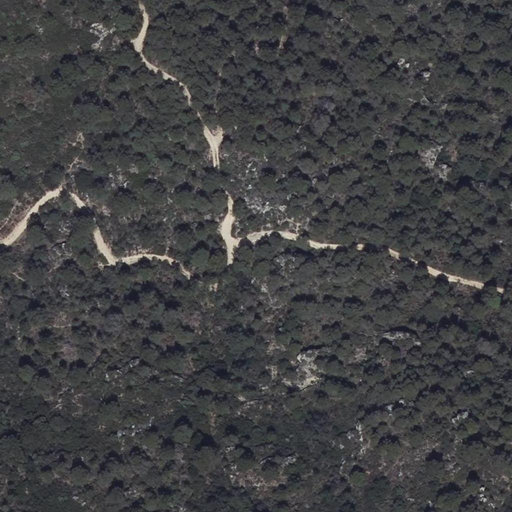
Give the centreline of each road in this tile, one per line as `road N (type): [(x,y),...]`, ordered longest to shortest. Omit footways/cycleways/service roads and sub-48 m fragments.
road 1 (track): [(0,250),(39,201),(59,192),(78,203),(114,258),(175,261),(209,288),(227,276),(234,247)]
road 2 (track): [(234,247),(224,242),(232,213),(216,183),(213,148),(182,90),(145,66),(137,45),(146,13),(135,0)]
road 3 (track): [(234,247),(283,234),(317,246),(381,246),(511,299)]
